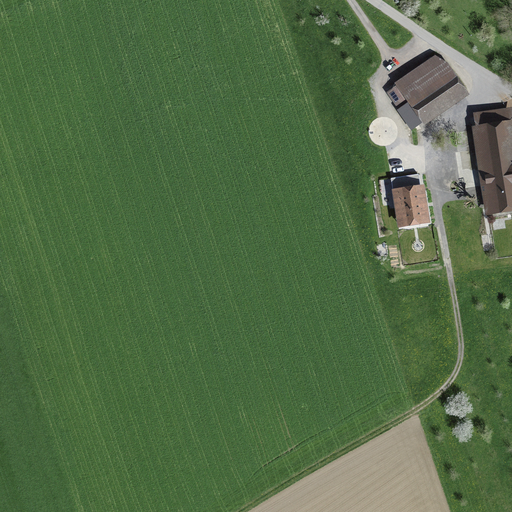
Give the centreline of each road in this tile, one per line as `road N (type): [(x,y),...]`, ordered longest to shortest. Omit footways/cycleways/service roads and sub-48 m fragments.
road 1 (track): [(238,511),(436,397),(459,367),(441,212)]
road 2 (unclassified): [(371,0),(511,91)]
road 3 (track): [(492,78),(432,140),(427,155),(441,212)]
